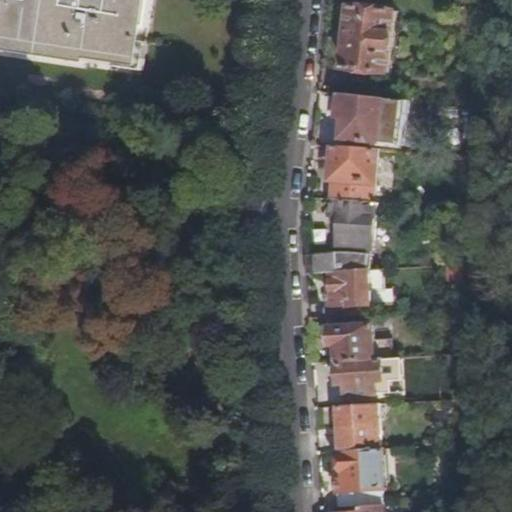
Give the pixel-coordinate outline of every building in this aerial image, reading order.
[(0,0),(0,36),(128,56),(131,39),(140,40),(142,25),(146,26),(150,0),(0,0)] [(288,0),(274,0),(273,7),(287,10),(288,0)] [(353,6),(345,69),(390,74),(397,12),(353,6)] [(345,136),(382,140),(382,139),(386,99),(342,94),(340,115),(347,116),(345,136)] [(404,101),(386,99),(382,139),(400,141),(404,101)] [(337,145),(337,146),(334,198),(377,202),(381,149),(337,145)] [(250,195),(249,197),(248,216),(247,218),(250,218),(264,220),(265,220),(268,199),(266,198),(252,196),(250,195)] [(353,245),(352,251),(307,254),(309,273),(332,271),(373,268),(380,202),(377,202),(334,198),(333,215),(343,216),(341,244),(353,245)] [(464,262),(448,263),(448,279),(464,278),(464,262)] [(394,291),(387,291),(386,267),(373,268),(332,271),(334,301),(350,300),(351,306),(374,305),(374,303),(380,303),(386,301),(394,301),(394,291)] [(464,278),(448,279),(449,290),(463,289),(464,278)] [(331,346),(337,345),(338,361),(385,357),(394,357),(393,337),(376,338),(375,323),(331,326),(331,346)] [(378,382),(386,381),(385,357),(338,361),(339,384),(347,384),(347,395),(379,393),(378,382)] [(381,403),(341,406),(344,450),(384,447),(381,403)] [(339,490),(390,487),(387,447),(384,447),(344,450),(346,470),(347,477),(339,478),(339,490)] [(335,511),(388,511),(389,509),(386,506),(386,502),(364,504),(365,510),(336,511),(335,511)]
